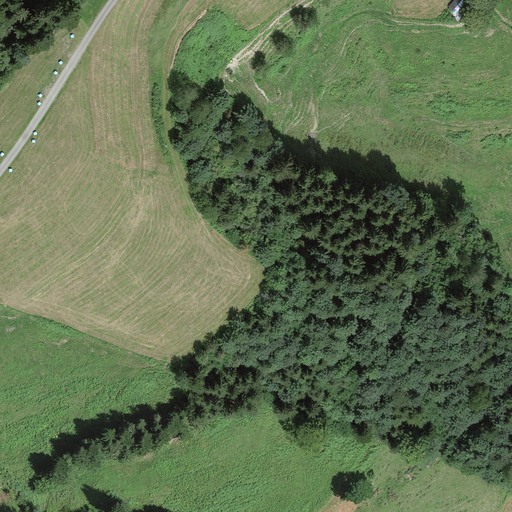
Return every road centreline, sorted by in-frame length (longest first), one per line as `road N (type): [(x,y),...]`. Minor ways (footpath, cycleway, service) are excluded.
road 1 (track): [(0,171),(113,0)]
road 2 (track): [(206,0),(180,26),(166,60),(168,134),(183,183)]
